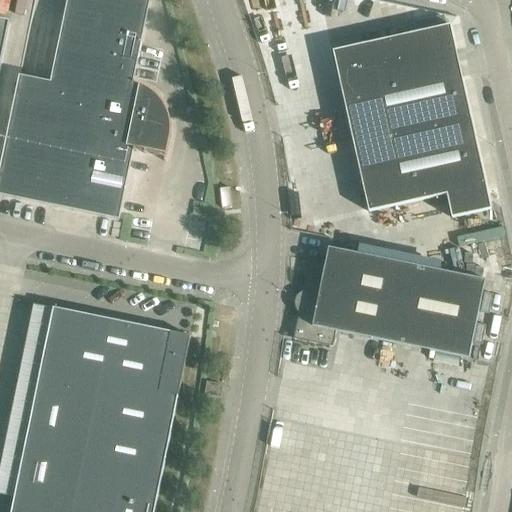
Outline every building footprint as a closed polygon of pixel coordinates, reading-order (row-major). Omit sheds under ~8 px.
[(147,89),(133,83),(150,1),(143,0),(68,0),(51,83),(36,80),(20,77),(0,171),(0,195),(119,220),(133,152),(135,152),(135,149),(145,151),(144,154),(146,154),(146,151),(167,156),(170,139),(170,125),(166,111),(158,98),(147,89)] [(0,72),(10,24),(0,22),(0,72)] [(333,52),(369,213),(447,195),(452,219),(491,210),(451,26),(333,52)] [(203,205),(196,205),(195,213),(203,213),(203,205)] [(294,340),(333,348),(336,332),(359,337),(412,348),(469,359),(485,281),(329,249),(325,264),(310,261),(294,340)] [(53,310),(11,511),(155,511),(178,397),(179,397),(191,337),(171,333),(171,334),(53,310)]
